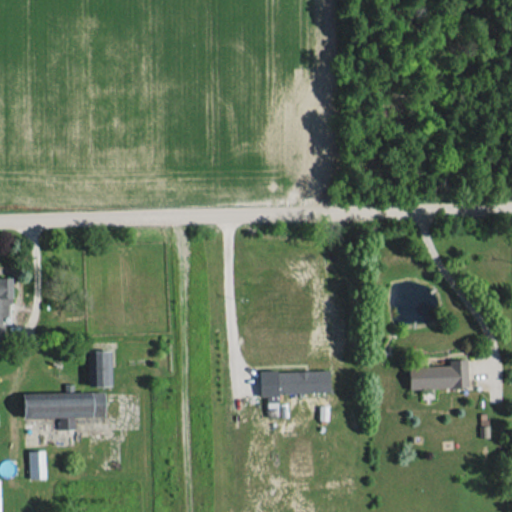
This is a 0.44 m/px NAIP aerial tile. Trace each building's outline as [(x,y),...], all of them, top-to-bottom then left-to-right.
[(0,341),(3,342),(2,322),(10,321),(9,277),(0,276),(0,341)] [(86,350),(87,385),(110,385),(109,350),(86,350)] [(467,387),(466,359),(447,359),(447,365),(407,366),(408,389),(467,387)] [(327,369),(258,372),(259,396),(266,396),(267,404),(277,403),(277,393),(328,391),(327,369)] [(21,393),(21,418),(56,418),(57,429),(73,429),(73,417),(103,416),(103,391),(21,393)] [(27,450),(28,478),(45,477),(43,450),(27,450)]
